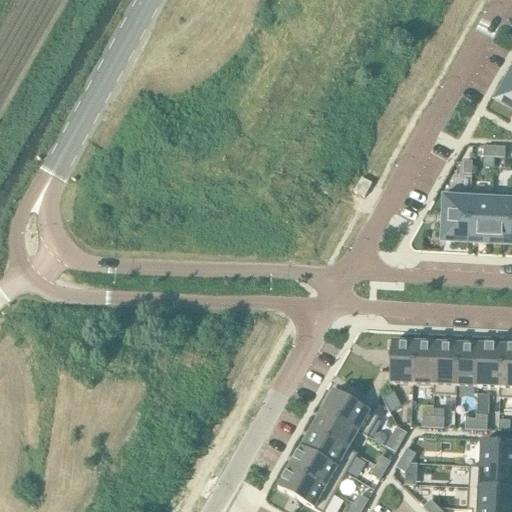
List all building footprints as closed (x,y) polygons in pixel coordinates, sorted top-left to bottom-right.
[(511,83),(510,82),(499,102),(511,109),(511,83)] [(484,148),(483,159),(494,159),(495,148),(484,148)] [(495,148),(494,159),(505,160),(505,149),(495,148)] [(464,163),(463,176),(472,176),(472,163),(464,163)] [(361,177),(353,191),(364,196),(371,182),(361,177)] [(447,208),(445,242),(468,243),(470,209),(471,193),(470,193),(448,192),(447,208)] [(470,209),(468,243),(490,244),(491,211),(492,194),(491,194),(471,193),(470,209)] [(491,211),(490,244),(511,245),(511,242),(511,194),(492,194),(491,211)] [(378,376),(370,391),(380,397),(386,386),(413,387),(415,345),(392,343),(392,350),(392,357),(391,368),(391,376),(378,376)] [(415,345),(413,387),(433,388),(436,345),(415,345)] [(433,388),(433,397),(457,398),(457,389),(459,347),(436,345),(433,388)] [(459,347),(457,389),(477,390),(479,347),(459,347)] [(479,347),(477,390),(499,391),(502,348),(479,347)] [(499,391),(499,400),(511,401),(511,348),(502,348),(499,391)] [(334,393),(322,414),(359,434),(367,439),(379,419),(371,414),(380,397),(370,391),(360,408),(357,407),(353,404),(341,397),(334,393)] [(322,414),(313,431),(349,451),(359,434),(322,414)] [(476,421),(476,432),(487,432),(488,417),(476,417),(476,421)] [(423,418),(422,429),(433,430),(434,419),(423,418)] [(434,419),(433,430),(443,430),(444,420),(434,419)] [(466,420),(465,431),(476,432),(476,421),(466,420)] [(498,431),(498,433),(509,433),(510,423),(499,422),(498,431)] [(313,431),(301,450),(347,476),(358,456),(349,451),(313,431)] [(469,467),(469,468),(511,470),(511,444),(480,444),(479,468),(469,467)] [(301,450),(290,470),(335,496),(341,485),(347,476),(301,450)] [(407,452),(402,461),(410,466),(411,466),(416,458),(407,452)] [(382,459),(376,468),(385,473),(391,464),(382,459)] [(402,461),(396,469),(405,475),(410,466),(402,461)] [(410,466),(406,475),(417,475),(417,466),(411,466),(410,466)] [(376,468),(371,477),(380,482),(385,473),(376,468)] [(511,470),(469,468),(468,490),(511,491),(511,470)] [(290,470),(278,491),(291,498),(306,507),(315,511),(326,511),(335,496),(290,470)] [(511,511),(511,491),(468,490),(467,511),(482,511),(511,511)] [(360,497),(355,507),(363,511),(369,502),(365,500),(360,497)] [(431,502),(424,510),(425,511),(438,511),(440,511),(431,502)]
